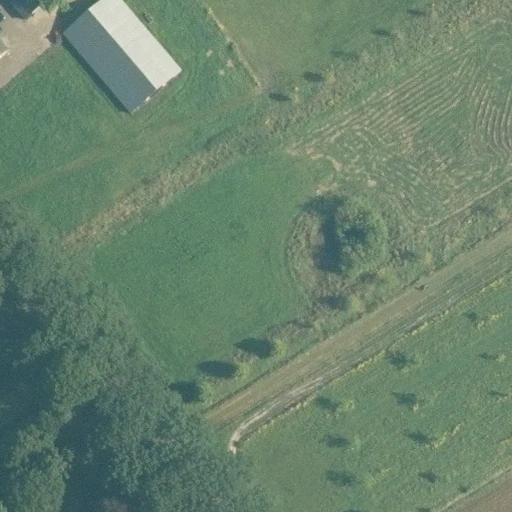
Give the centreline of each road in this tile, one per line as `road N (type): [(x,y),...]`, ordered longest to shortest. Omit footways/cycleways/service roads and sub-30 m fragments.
road 1 (track): [(163,462),(511,248)]
road 2 (unclassified): [(205,511),(0,269)]
